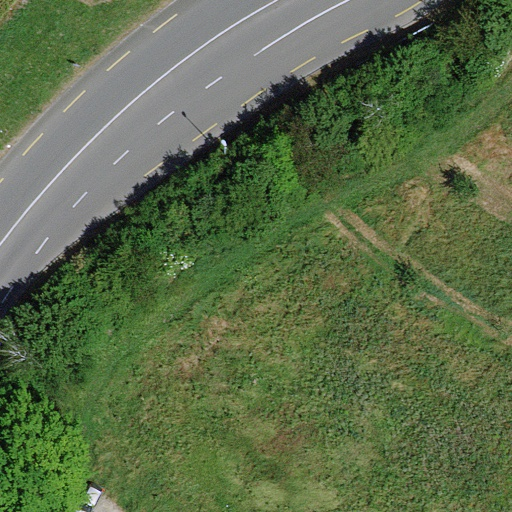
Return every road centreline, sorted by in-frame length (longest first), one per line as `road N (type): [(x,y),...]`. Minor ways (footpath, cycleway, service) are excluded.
road 1 (unclassified): [(0,288),(139,138),(260,48),(350,0)]
road 2 (unclassified): [(223,0),(98,93),(13,185),(0,210)]
